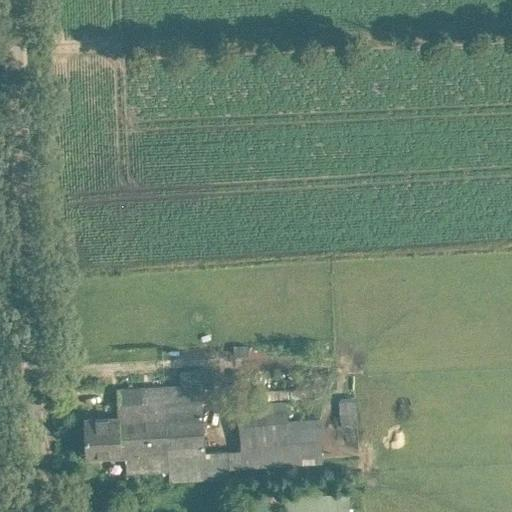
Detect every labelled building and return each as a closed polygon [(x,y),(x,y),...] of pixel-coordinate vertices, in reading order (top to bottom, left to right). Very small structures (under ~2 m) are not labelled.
[(248,342),(234,343),(234,352),(248,351),(248,342)] [(118,417),(120,457),(127,457),(128,473),(148,472),(208,468),(207,451),(202,381),(214,380),(213,369),(179,371),(180,384),(136,387),(116,388),(118,417)] [(357,427),(355,396),(338,397),(340,428),(357,427)] [(115,457),(120,457),(118,417),(85,418),(87,454),(115,453),(115,457)] [(239,449),(207,451),(208,468),(321,460),(321,424),(287,426),(287,435),(239,439),(239,449)] [(281,488),(279,511),(344,511),(345,491),(281,488)] [(144,490),(125,492),(126,508),(145,507),(144,490)]
